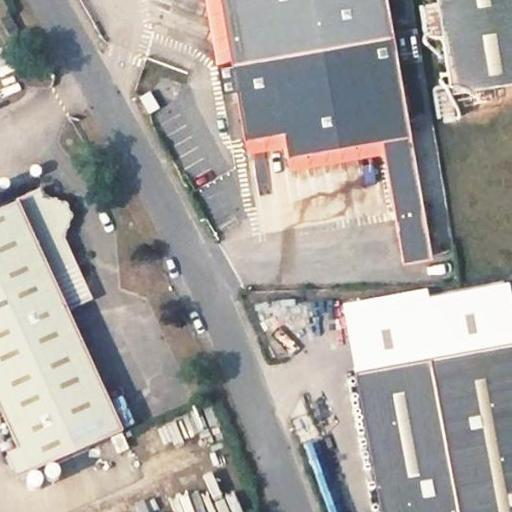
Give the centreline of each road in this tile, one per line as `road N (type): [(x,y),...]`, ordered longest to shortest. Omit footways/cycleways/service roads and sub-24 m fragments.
road 1 (residential): [(45,0),(179,236),(229,342),(292,511)]
road 2 (unknown): [(366,511),(341,374)]
